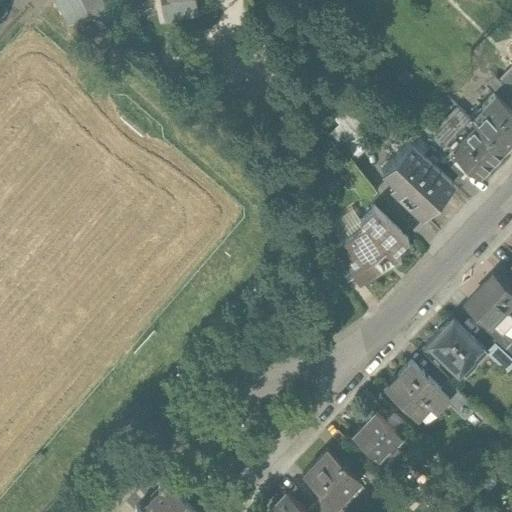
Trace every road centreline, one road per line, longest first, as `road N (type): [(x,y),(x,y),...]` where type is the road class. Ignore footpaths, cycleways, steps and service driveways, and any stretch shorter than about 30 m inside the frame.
road 1 (residential): [(93,511),(197,419),(381,336)]
road 2 (residential): [(381,336),(224,491)]
road 3 (residential): [(381,336),(511,199)]
